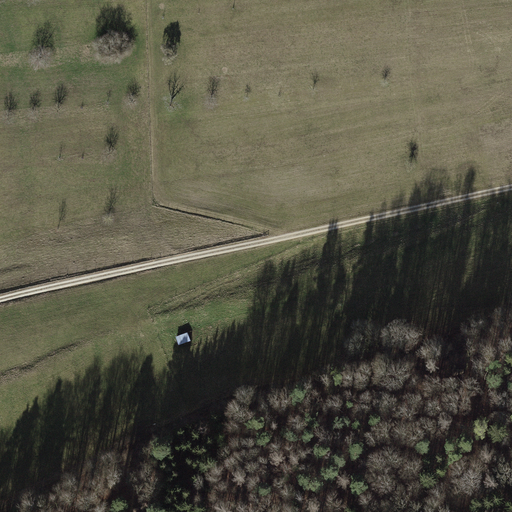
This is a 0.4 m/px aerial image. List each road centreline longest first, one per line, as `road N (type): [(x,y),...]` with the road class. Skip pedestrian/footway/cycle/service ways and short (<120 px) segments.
road 1 (track): [(1,511),(238,397),(335,374),(511,314)]
road 2 (track): [(511,187),(0,299)]
